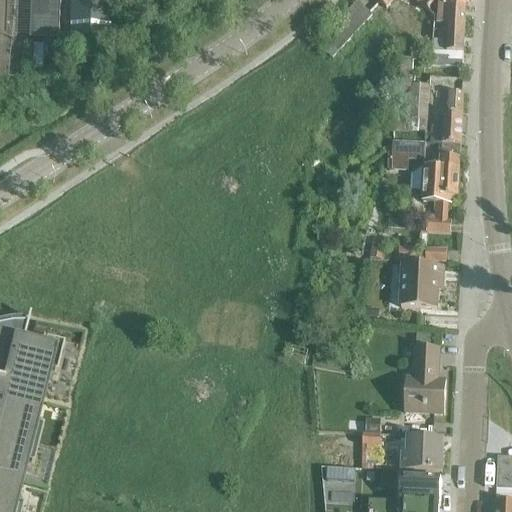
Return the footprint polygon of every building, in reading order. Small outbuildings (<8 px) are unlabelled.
[(31,0),(30,38),(58,39),(59,0),(31,0)] [(72,0),(71,39),(111,40),(112,0),(72,0)] [(413,0),(425,11),(434,0),(376,0),(385,8),(392,0),(413,0)] [(466,0),(439,0),(438,25),(448,26),(446,53),(430,52),(429,68),(462,69),(463,54),(466,0)] [(356,3),(319,42),(331,59),(370,16),(356,3)] [(32,49),(31,73),(42,74),(44,49),(32,49)] [(401,61),(399,98),(410,99),(410,87),(411,87),(413,62),(401,61)] [(407,133),(407,137),(417,138),(417,134),(425,134),(428,88),(411,87),(410,87),(410,99),(407,133)] [(461,114),(462,95),(449,94),(448,113),(461,114)] [(430,128),(429,145),(441,145),(460,146),(461,117),(443,116),(442,129),(430,128)] [(392,150),(392,162),(408,162),(421,163),(421,151),(392,150)] [(413,178),(412,193),(423,193),(422,203),(435,204),(434,222),(427,222),(426,234),(450,235),(450,223),(447,223),(448,205),(448,198),(457,199),(459,159),(440,158),(440,169),(424,169),(424,170),(413,178)] [(426,252),(425,265),(446,265),(446,252),(426,252)] [(442,283),(443,269),(402,266),(400,309),(436,311),(437,283),(442,283)] [(366,308),(365,317),(380,318),(380,309),(366,308)] [(20,511),(23,505),(15,503),(25,463),(33,465),(42,426),(35,424),(40,403),(36,402),(38,392),(43,394),(48,372),(56,374),(63,345),(45,340),(43,348),(22,342),(29,318),(27,318),(25,324),(11,325),(0,326),(0,511),(20,511)] [(404,415),(444,416),(445,382),(437,382),(439,350),(415,349),(413,381),(405,380),(404,415)] [(382,420),(367,420),(367,434),(382,434),(382,420)] [(380,449),(380,439),(365,438),(364,448),(380,449)] [(402,458),(402,473),(441,475),(442,443),(411,441),(410,458),(402,458)] [(511,498),(511,459),(497,459),(496,498),(511,498)] [(368,502),(367,511),(438,511),(439,508),(441,482),(401,480),(400,504),(368,502)] [(491,503),(490,511),(511,511),(511,503),(495,503),(491,503)]
